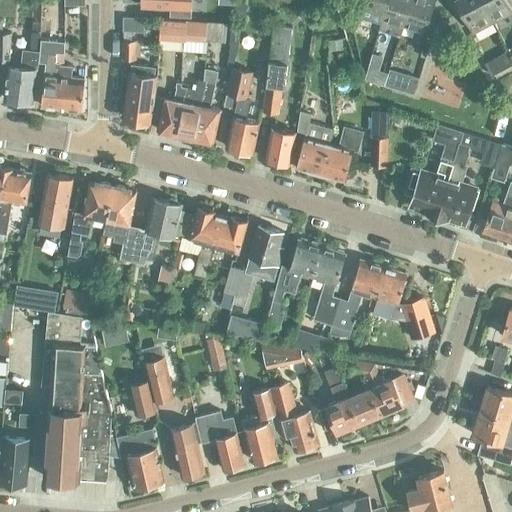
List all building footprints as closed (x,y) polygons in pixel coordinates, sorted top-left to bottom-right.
[(234,0),(234,18),(247,18),(247,0),(234,0)] [(381,22),(387,0),(364,0),(360,15),(381,22)] [(405,24),(412,0),(387,0),(381,22),(379,30),(388,33),(392,20),(405,24)] [(412,0),(405,24),(416,28),(412,40),(422,43),(434,0),(412,0)] [(493,22),(481,0),(456,0),(473,32),(493,22)] [(511,11),(511,9),(511,7),(507,0),(481,0),(493,22),(511,11)] [(186,37),(187,20),(161,18),(160,37),(186,39),(186,37)] [(187,20),(186,37),(204,39),(206,22),(187,20)] [(0,59),(11,60),(12,36),(2,36),(3,22),(0,21),(0,59)] [(33,102),(43,23),(35,22),(31,49),(24,48),(21,66),(8,64),(4,98),(33,102)] [(206,22),(204,39),(230,41),(232,23),(206,22)] [(285,87),(293,27),(274,25),(262,116),(278,117),(283,86),(285,87)] [(329,40),(343,39),(342,32),(329,32),(329,40)] [(123,59),(136,59),(136,40),(123,40),(123,59)] [(51,63),(52,52),(45,51),(40,106),(57,107),(59,85),(54,85),(55,75),(56,63),(51,63)] [(377,74),(382,55),(368,51),(363,71),(377,74)] [(511,58),(508,51),(496,57),(503,69),(511,64),(511,58)] [(59,85),(57,107),(83,110),(86,78),(73,76),(73,66),(65,65),(66,53),(52,52),(51,63),(56,63),(55,75),(54,85),(59,85)] [(153,90),(152,90),(150,89),(152,75),(141,74),(142,65),(132,64),(125,119),(148,122),(153,90)] [(200,104),(192,138),(212,142),(219,108),(209,106),(216,70),(204,68),(202,79),(205,80),(200,104)] [(232,68),(229,94),(254,96),(256,70),(232,68)] [(380,70),(376,82),(385,85),(389,73),(380,70)] [(407,73),(401,92),(414,96),(420,77),(407,73)] [(205,80),(202,79),(198,79),(196,88),(185,86),(182,100),(178,99),(171,133),(192,138),(200,104),(205,80)] [(182,100),(185,86),(181,85),(182,83),(176,82),(173,98),(166,97),(159,130),(171,133),(178,99),(182,100)] [(322,174),(329,143),(319,140),(323,126),(309,122),(312,113),(300,110),(297,130),(306,132),(305,136),(296,167),(322,174)] [(372,110),(371,139),(373,139),(386,139),(387,139),(388,111),(372,110)] [(252,152),(259,121),(234,115),(226,146),(252,152)] [(438,214),(464,131),(438,123),(431,147),(443,151),(435,174),(412,167),(406,186),(416,189),(411,205),(438,214)] [(290,163),(296,132),(271,127),(266,159),(290,163)] [(329,143),(322,174),(344,180),(356,134),(343,130),(339,145),(329,143)] [(495,167),(502,142),(464,131),(438,214),(464,222),(475,187),(463,184),(469,164),(464,162),(469,146),(485,151),(481,163),(495,167)] [(385,166),(386,139),(373,139),(372,165),(385,166)] [(511,145),(502,142),(495,167),(492,177),(504,180),(511,153),(511,145)] [(6,167),(0,201),(0,232),(8,234),(13,201),(26,203),(31,171),(6,167)] [(73,178),(47,173),(37,224),(63,228),(73,178)] [(76,211),(73,226),(69,254),(76,255),(79,253),(81,242),(79,239),(79,232),(90,234),(94,215),(106,218),(113,186),(89,181),(83,213),(76,211)] [(113,186),(106,218),(119,221),(117,233),(127,236),(130,223),(137,191),(113,186)] [(175,233),(181,209),(182,203),(153,197),(141,248),(154,251),(159,232),(174,236),(175,233)] [(509,237),(511,228),(511,206),(492,200),(482,228),(509,237)] [(214,245),(223,216),(215,213),(215,211),(198,206),(196,214),(181,209),(175,233),(203,242),(194,272),(205,275),(214,245)] [(223,216),(214,245),(238,252),(247,220),(231,215),(230,218),(223,216)] [(279,264),(284,247),(280,245),(284,232),(258,224),(249,256),(279,264)] [(295,292),(298,280),(300,272),(313,276),(322,245),(299,238),(288,271),(282,269),(272,300),(279,302),(284,289),(295,292)] [(331,324),(340,297),(333,295),(337,284),(346,253),(322,245),(313,276),(327,281),(315,319),(331,324)] [(373,295),(383,265),(361,258),(347,299),(340,297),(331,324),(326,342),(323,349),(327,350),(339,352),(345,333),(350,334),(364,292),(373,295)] [(383,265),(373,295),(398,303),(408,273),(383,265)] [(230,308),(240,269),(231,267),(221,305),(230,308)] [(240,269),(230,308),(240,311),(251,272),(240,269)] [(17,285),(14,305),(34,308),(37,288),(17,285)] [(128,312),(133,286),(127,285),(122,310),(128,312)] [(68,289),(67,305),(89,306),(90,290),(68,289)] [(413,337),(434,331),(424,297),(403,304),(413,337)] [(511,337),(511,307),(502,335),(511,337)] [(154,310),(151,323),(163,325),(166,312),(154,310)] [(196,319),(195,330),(207,332),(208,321),(196,319)] [(323,349),(326,342),(296,333),(293,345),(323,349)] [(211,355),(221,352),(218,336),(207,339),(211,355)] [(267,368),(289,363),(284,343),(261,340),(267,368)] [(108,481),(112,415),(96,343),(52,341),(47,408),(45,442),(43,477),(80,479),(108,481)] [(502,375),(509,349),(500,347),(492,372),(502,375)] [(339,352),(327,350),(334,364),(339,361),(341,352),(339,352)] [(0,370),(7,371),(8,358),(0,357),(0,370)] [(156,400),(172,397),(164,357),(148,360),(156,400)] [(370,387),(380,414),(414,399),(403,373),(384,381),(376,363),(350,359),(348,372),(365,374),(370,387)] [(426,386),(426,368),(413,368),(413,386),(426,386)] [(137,415),(157,411),(150,380),(131,384),(137,415)] [(269,387),(276,412),(282,435),(290,433),(294,450),(318,443),(310,410),(298,414),(289,382),(269,387)] [(359,422),(348,396),(342,382),(331,387),(337,401),(326,405),(327,407),(317,409),(323,429),(335,425),(337,431),(359,422)] [(480,409),(511,418),(511,392),(488,385),(480,409)] [(262,416),(276,412),(269,387),(255,391),(262,416)] [(359,422),(380,414),(370,387),(348,396),(359,422)] [(230,407),(197,416),(198,421),(202,439),(203,443),(216,439),(223,468),(245,463),(230,407)] [(511,418),(480,409),(473,434),(484,437),(479,453),(510,462),(511,454),(511,445),(502,443),(506,430),(511,432),(511,418)] [(20,412),(19,425),(36,426),(37,413),(20,412)] [(261,422),(259,415),(243,419),(245,427),(253,461),(277,455),(268,420),(261,422)] [(197,440),(202,439),(198,421),(171,427),(175,446),(182,476),(204,471),(197,440)] [(161,480),(157,462),(160,461),(157,447),(153,429),(139,433),(143,450),(125,454),(128,468),(131,467),(136,486),(161,480)] [(29,470),(32,440),(19,439),(17,453),(1,451),(0,458),(0,467),(1,468),(0,481),(25,483),(27,470),(29,470)] [(452,503),(444,470),(418,477),(421,488),(408,492),(412,511),(418,511),(422,511),(440,511),(439,507),(452,503)] [(372,511),(372,509),(369,496),(355,500),(354,499),(344,501),(346,511),(372,511)] [(346,511),(344,501),(332,504),(333,506),(318,509),(318,511),(346,511)]
